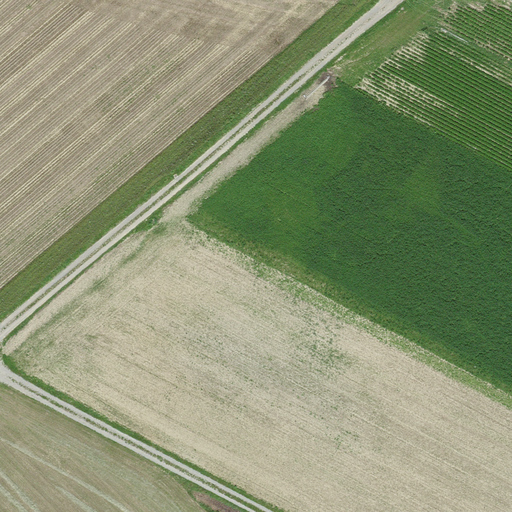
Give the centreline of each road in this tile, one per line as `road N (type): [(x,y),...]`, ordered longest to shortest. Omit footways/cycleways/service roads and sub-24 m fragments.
road 1 (track): [(404,0),(0,340)]
road 2 (track): [(260,511),(0,373)]
